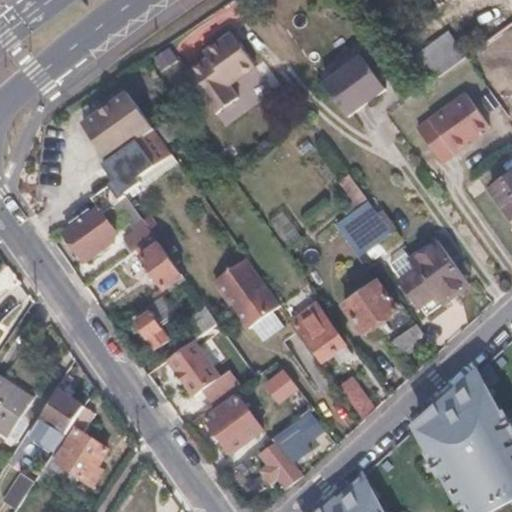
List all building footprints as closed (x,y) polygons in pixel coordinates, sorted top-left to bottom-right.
[(412,60),(430,84),(467,58),(449,33),(412,60)] [(205,53),(210,60),(188,76),(216,115),(239,98),(231,86),(256,67),(232,34),(205,53)] [(325,84),(349,117),(386,90),(362,58),(325,84)] [(471,145),(468,141),(490,126),(467,93),(417,129),(442,165),(471,145)] [(108,164),(152,132),(126,95),(82,128),(108,164)] [(154,131),(165,147),(193,127),(182,110),(154,131)] [(126,197),(143,185),(140,181),(172,156),(165,147),(154,131),(152,132),(108,164),(103,168),(110,178),(88,193),(99,207),(97,209),(102,216),(117,204),(126,197)] [(140,181),(143,185),(145,187),(177,163),(172,156),(140,181)] [(366,251),(392,233),(351,175),(340,184),(354,203),(330,220),(358,257),(366,251)] [(511,179),(492,194),(511,222),(511,179)] [(154,237),(126,197),(117,204),(138,231),(124,241),(133,253),(154,237)] [(118,240),(102,216),(97,209),(66,232),(87,261),(118,240)] [(445,306),(471,288),(440,244),(411,264),(419,274),(406,283),(424,308),(439,298),(445,306)] [(166,289),(183,277),(160,245),(143,258),(166,289)] [(134,265),(128,256),(86,287),(94,298),(130,271),(129,269),(134,265)] [(274,313),(282,307),(248,262),(216,284),(250,331),(253,328),(274,313)] [(379,283),(345,308),(365,335),(399,311),(379,283)] [(164,300),(136,321),(157,349),(169,341),(160,329),(177,317),(164,300)] [(293,323),(323,365),(346,348),(317,306),(293,323)] [(195,341),(196,341),(217,325),(206,310),(184,326),(195,341)] [(284,328),(274,313),(253,328),(264,343),(284,328)] [(392,343),(403,358),(426,338),(417,326),(392,343)] [(222,377),(196,341),(195,341),(168,360),(195,396),(202,391),(222,377)] [(222,377),(202,391),(214,408),(243,388),(230,370),(222,377)] [(298,390),(285,373),(266,388),(279,404),(298,390)] [(511,511),(511,427),(480,375),(418,433),(455,511),(511,511)] [(364,422),(375,411),(352,378),(339,387),(364,422)] [(0,380),(0,431),(9,437),(33,401),(0,380)] [(31,436),(55,452),(84,408),(59,392),(31,436)] [(241,398),(209,419),(232,454),(264,433),(241,398)] [(55,452),(36,482),(46,488),(61,466),(93,487),(102,473),(96,469),(107,452),(82,435),(95,415),(84,408),(55,452)] [(310,413),(274,439),(277,443),(261,455),(269,465),(262,470),(272,485),(280,479),(286,488),(303,476),(294,464),(311,451),(306,444),(323,430),(310,413)] [(385,511),(365,477),(327,511),(385,511)] [(14,497),(22,503),(33,485),(26,480),(14,497)]
